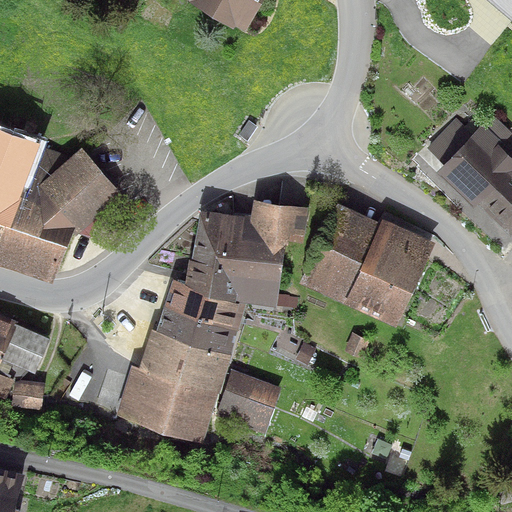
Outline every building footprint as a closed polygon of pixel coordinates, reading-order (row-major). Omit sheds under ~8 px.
[(190,0),(190,1),(245,32),(263,0),(190,0)] [(444,165),(474,135),(456,118),(427,148),(444,165)] [(488,128),(502,141),(504,143),(511,134),(511,132),(497,118),(488,128)] [(444,165),(439,171),(508,238),(511,233),(511,157),(498,145),(502,141),(488,128),(484,124),(474,135),(444,165)] [(251,125),(245,135),(252,139),(258,129),(251,125)] [(72,157),(0,130),(0,266),(53,284),(74,238),(80,233),(90,238),(98,217),(94,212),(117,190),(83,150),(72,157)] [(190,259),(185,285),(247,305),(276,307),(277,305),(278,293),(286,244),(289,244),(290,233),(305,236),(308,207),(281,205),(254,199),(252,214),(247,214),(246,216),(202,210),(192,259),(190,259)] [(398,326),(435,242),(382,219),(381,222),(339,203),(303,284),(398,326)] [(173,282),(165,308),(239,331),(247,305),(185,285),(173,282)] [(278,293),(277,305),(298,307),(299,297),(290,296),(291,295),(278,293)] [(239,331),(165,308),(157,332),(192,343),(231,356),(239,331)] [(0,314),(0,398),(5,401),(15,380),(7,377),(13,364),(36,374),(51,340),(16,324),(16,322),(0,314)] [(132,365),(116,414),(164,430),(202,443),(231,356),(192,343),(157,332),(152,330),(139,368),(132,365)] [(352,333),(344,351),(361,359),(369,341),(352,333)] [(309,365),(316,348),(304,342),(296,359),(309,365)] [(282,387),(232,369),(216,415),(266,433),(282,387)] [(44,382),(16,379),(13,406),(41,409),(44,382)] [(0,511),(15,511),(25,474),(0,468),(0,511)]
